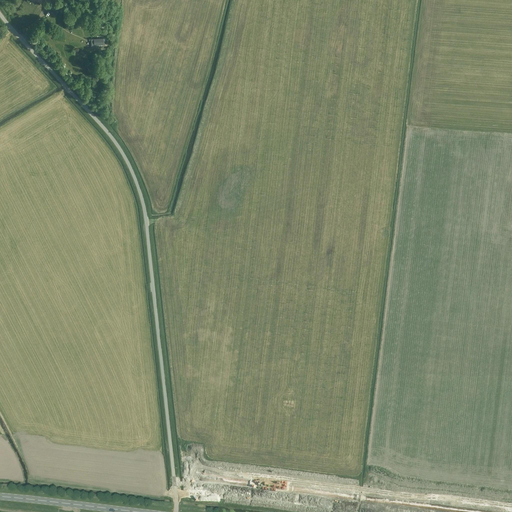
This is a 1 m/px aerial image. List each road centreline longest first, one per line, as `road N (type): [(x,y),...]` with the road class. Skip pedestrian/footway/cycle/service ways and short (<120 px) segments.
road 1 (unclassified): [(175,511),(137,185),(108,134),(0,13)]
road 2 (primary): [(125,511),(0,497)]
